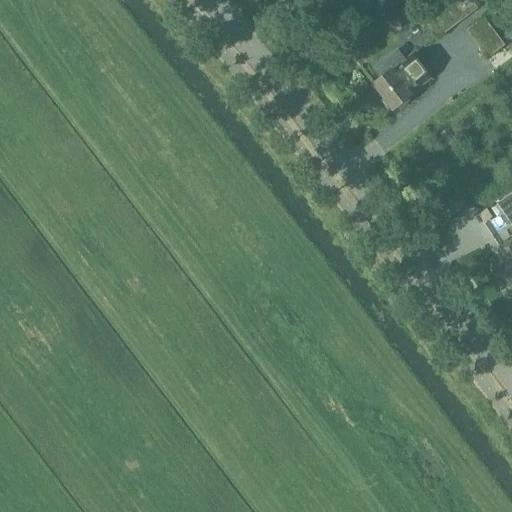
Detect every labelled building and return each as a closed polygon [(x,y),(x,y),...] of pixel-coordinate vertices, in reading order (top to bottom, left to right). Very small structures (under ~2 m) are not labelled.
[(470,0),(454,0),(435,14),(447,30),(461,19),(475,9),(477,11),(478,10),(470,0)] [(497,35),(482,46),(489,56),(487,57),(487,59),(505,46),(497,35)] [(374,70),(382,79),(374,85),(394,111),(412,97),(411,95),(431,81),(412,56),(404,63),(397,53),(374,70)] [(511,225),(511,194),(496,204),(511,226),(511,225)] [(511,259),(499,269),(511,287),(511,259)]
